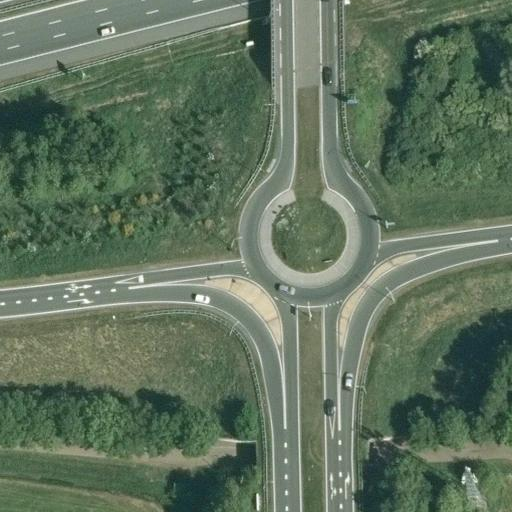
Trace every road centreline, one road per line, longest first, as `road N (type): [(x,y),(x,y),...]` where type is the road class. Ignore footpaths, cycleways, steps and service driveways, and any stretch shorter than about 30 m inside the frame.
road 1 (motorway): [(95,286),(203,293),(246,314),(266,348),(291,433)]
road 2 (trunk): [(285,0),(286,160),(254,206),(248,230),(260,271)]
road 3 (motorway): [(333,433),(360,323),(378,290),(397,274),(497,235)]
road 4 (trunk): [(368,254),(366,213),(331,163),(325,0)]
road 5 (unclassified): [(254,456),(511,447)]
road 6 (unclassified): [(254,456),(0,441)]
road 7 (motorway): [(0,43),(175,0)]
road 8 (motorway): [(95,286),(224,268),(260,271)]
road 9 (trunk): [(282,289),(291,433)]
road 10 (trunk): [(333,433),(337,289)]
road 11 (motorway): [(368,254),(497,235)]
